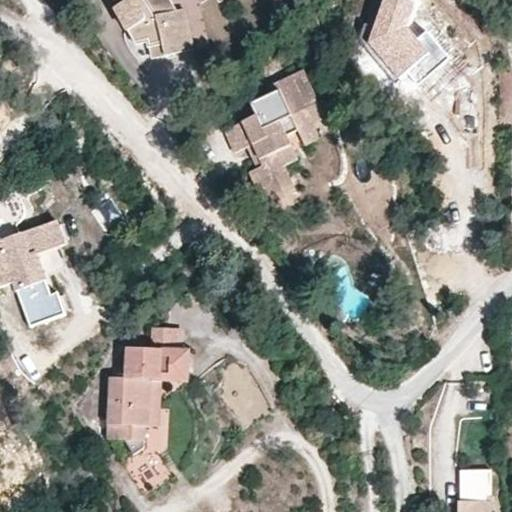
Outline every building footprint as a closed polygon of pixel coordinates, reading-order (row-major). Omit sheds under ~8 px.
[(194,46),(186,12),(186,9),(158,15),(148,0),(113,0),(117,5),(111,9),(125,31),(128,30),(136,43),(147,41),(151,60),(195,49),(194,46)] [(428,6),(413,0),(393,0),(373,49),(414,93),(447,63),(418,32),(428,6)] [(198,10),(186,12),(194,46),(206,42),(198,10)] [(320,101),(304,70),(272,83),(275,92),(251,103),(256,117),(226,132),(235,153),(246,148),(257,169),(251,173),(264,206),(296,193),(284,167),(298,160),(289,137),(298,131),(306,145),(319,140),(316,131),(335,121),(325,98),(320,101)] [(89,210),(104,230),(123,216),(108,196),(89,210)] [(59,221),(0,241),(0,289),(13,283),(31,326),(65,312),(58,294),(51,295),(46,280),(49,279),(39,254),(66,243),(59,221)] [(151,326),(151,343),(182,344),(182,326),(151,326)] [(182,378),(182,348),(120,348),(120,378),(143,378),(182,378)] [(120,378),(105,379),(107,440),(122,441),(132,452),(141,446),(142,424),(144,424),(143,378),(120,378)] [(458,496),(488,496),(488,469),(459,468),(458,496)] [(488,511),(489,498),(459,497),(458,511),(488,511)]
